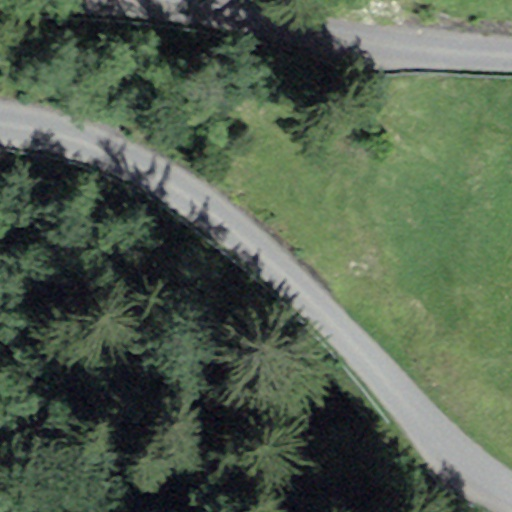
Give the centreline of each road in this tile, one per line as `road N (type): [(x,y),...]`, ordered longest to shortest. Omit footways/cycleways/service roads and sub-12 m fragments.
road 1 (unclassified): [(511,491),(271,248),(133,157),(0,134)]
road 2 (unclassified): [(0,6),(208,2),(384,45),(511,56)]
